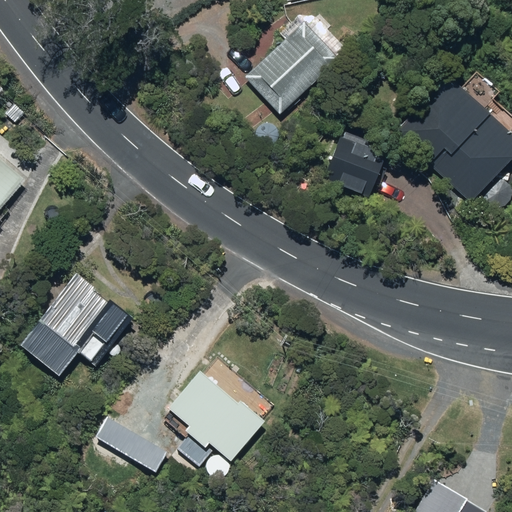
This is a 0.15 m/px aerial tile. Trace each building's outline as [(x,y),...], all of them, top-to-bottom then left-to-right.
[(297,22),(238,78),(274,116),(332,60),(297,22)] [(344,32),(339,39),(344,43),(349,35),(344,32)] [(511,151),(511,144),(440,78),(389,134),(466,205),(511,151)] [(332,140),(318,180),(362,197),(377,156),(332,140)] [(0,199),(17,181),(0,165),(0,199)] [(73,275),(15,347),(57,380),(77,354),(94,368),(130,320),(73,275)] [(236,406),(196,373),(167,410),(189,428),(185,433),(206,449),(209,444),(233,463),(264,424),(238,403),(236,406)] [(107,417),(96,435),(156,470),(167,452),(107,417)]
